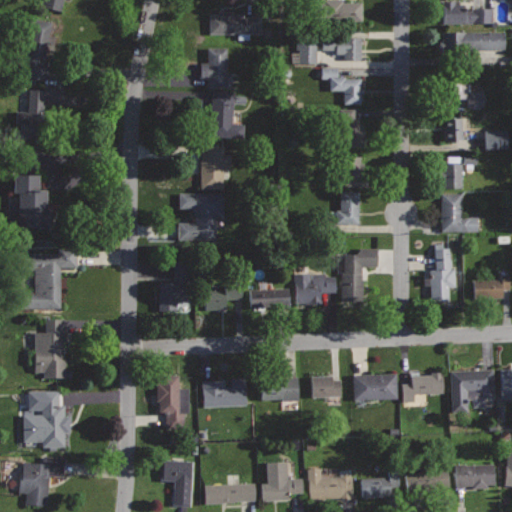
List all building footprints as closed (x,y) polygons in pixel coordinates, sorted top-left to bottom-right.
[(39,0),(38,4),(60,9),(62,0),(39,0)] [(362,1),(315,0),(315,20),(362,20),(362,1)] [(493,7),(471,8),(471,10),(463,10),(463,3),(458,3),(458,0),(441,0),(442,23),(493,22),(493,7)] [(218,10),(218,13),(209,14),(209,32),(258,31),(258,16),(243,16),(243,12),(232,12),(232,10),(218,10)] [(33,18),(20,75),(44,80),(48,62),(44,61),(52,22),(33,18)] [(440,30),(504,30),(503,47),(470,47),(470,55),(440,55),(440,30)] [(361,37),(321,37),(321,49),(334,49),(334,53),(342,53),(342,59),(361,59),(361,37)] [(315,64),(314,41),(296,41),(296,64),(315,64)] [(206,46),(207,87),(227,87),(227,46),(206,46)] [(360,77),(344,78),(344,76),(337,76),(337,65),(320,65),(320,78),(329,78),(329,89),(343,89),(343,103),(360,103),(360,77)] [(483,89),(466,90),(466,75),(439,76),(440,99),(466,98),(466,106),(483,106),(483,89)] [(45,89),(29,88),(27,111),(16,110),(15,122),(43,124),(45,89)] [(211,89),(209,135),(243,137),(244,123),(232,123),(234,90),(211,89)] [(354,109),(338,109),(338,139),(359,139),(359,122),(354,122),(354,109)] [(461,117),(442,118),(443,139),(462,139),(461,117)] [(482,130),(482,148),(506,148),(505,129),(482,130)] [(199,144),(199,187),(222,187),(222,169),(230,169),(230,152),(224,152),(224,144),(199,144)] [(359,144),(339,145),(340,177),(360,177),(359,144)] [(461,162),(437,163),(438,188),(462,187),(461,162)] [(38,171),(14,171),(13,191),(19,191),(19,200),(9,200),(8,226),(50,227),(50,207),(45,207),(46,189),(38,189),(38,171)] [(359,190),(339,190),(339,209),(335,209),(335,221),(358,222),(359,190)] [(224,192),(178,191),(178,207),(195,207),(194,222),(177,221),(177,238),(215,239),(216,215),(223,215),(224,192)] [(461,192),(440,192),(440,230),(477,230),(476,215),(462,215),(461,192)] [(448,246),(443,247),(443,242),(434,242),(435,269),(429,269),(429,277),(423,277),(423,284),(429,283),(430,298),(448,297),(447,286),(455,286),(455,267),(449,267),(448,246)] [(344,246),(344,272),(340,272),(340,299),(362,300),(363,266),(376,266),(376,247),(344,246)] [(76,247),(57,247),(57,253),(25,253),(25,272),(34,272),(34,290),(21,290),(21,307),(60,306),(60,266),(76,266),(76,247)] [(173,259),(173,280),(157,281),(158,310),(175,310),(175,300),(192,299),(191,259),(173,259)] [(291,273),(293,302),(319,301),(319,291),(335,291),(335,275),(324,275),(324,271),(291,273)] [(499,274),(499,278),(472,279),(473,299),(501,297),(501,289),(509,288),(508,273),(499,274)] [(222,278),(223,289),(202,290),(204,310),(226,308),(225,298),(243,297),(241,277),(222,278)] [(288,287),(249,289),(250,306),(289,305),(288,287)] [(64,316),(45,316),(45,329),(34,330),(35,371),(43,371),(43,378),(65,377),(64,316)] [(493,366),(449,369),(451,408),(466,407),(466,397),(471,396),(472,407),(486,406),(486,398),(495,398),(493,366)] [(511,366),(498,368),(500,399),(511,397),(511,366)] [(179,370),(153,371),(153,410),(166,410),(166,427),(183,426),(183,411),(188,411),(188,387),(179,387),(179,370)] [(441,370),(430,371),(430,374),(410,375),(410,382),(401,383),(402,400),(413,400),(413,393),(442,392),(441,370)] [(395,371),(352,373),(353,399),(397,397),(395,371)] [(297,374),(258,376),(259,398),(280,397),(280,400),(298,399),(297,374)] [(331,374),(310,375),(311,396),(340,395),(339,378),(332,379),(331,374)] [(244,376),(245,403),(202,405),(201,380),(223,379),(224,385),(231,385),(230,377),(244,376)] [(58,390),(41,390),(41,413),(21,414),(22,441),(41,441),(41,447),(64,447),(63,404),(58,404),(58,390)] [(511,447),(506,447),(503,484),(511,484),(511,447)] [(23,460),(18,491),(26,492),(25,502),(45,505),(50,473),(62,475),(64,457),(45,454),(44,463),(23,460)] [(193,460),(161,459),(160,479),(173,480),(172,504),(190,505),(193,460)] [(287,459),(265,460),(266,482),(260,482),(261,500),(286,499),(286,492),(301,491),(300,477),(287,478),(287,459)] [(494,462),(454,465),(455,486),(495,483),(494,462)] [(386,475),(359,478),(361,497),(389,494),(388,486),(398,485),(396,463),(385,464),(386,475)] [(446,464),(402,470),(405,492),(450,486),(446,464)] [(320,468),(307,468),(308,499),(353,496),(352,474),(320,476),(320,468)] [(254,481),(202,484),(203,503),(255,500),(254,481)]
